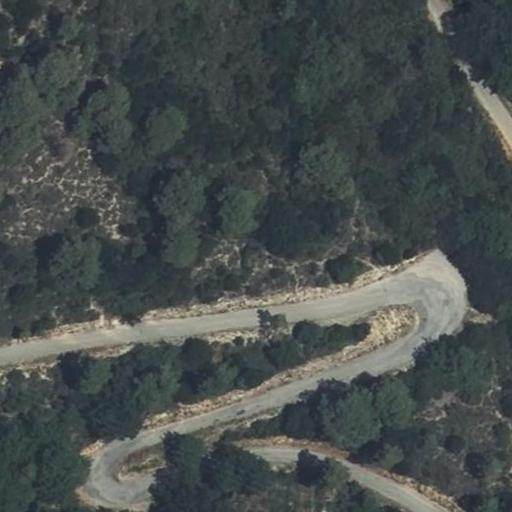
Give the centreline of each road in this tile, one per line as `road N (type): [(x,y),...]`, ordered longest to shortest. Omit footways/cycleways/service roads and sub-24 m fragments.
road 1 (unclassified): [(434,511),(318,456),(260,457),(134,496),(99,493),(98,465),(120,443),(414,351),(441,334),(440,308),(416,296),(0,358)]
road 2 (unclassified): [(442,0),(511,123)]
